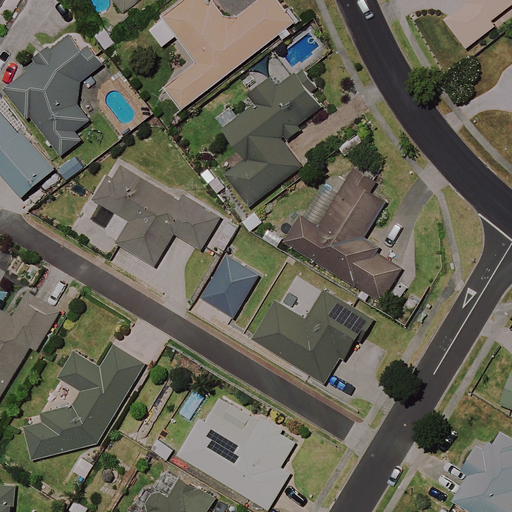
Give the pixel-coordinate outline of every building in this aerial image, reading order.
[(117,0),(126,10),(139,0),(117,0)] [(279,0),(262,0),(232,24),(214,1),(210,5),(206,0),(187,0),(165,18),(200,63),(168,88),(186,110),(297,23),(279,0)] [(511,0),(467,0),(470,3),(447,21),(469,49),(499,25),(496,21),(511,7),(511,0)] [(103,65),(73,33),(8,91),(67,157),(83,142),(75,133),(92,118),(80,105),(86,81),(103,65)] [(318,88),(304,71),(280,90),(272,80),(252,96),(260,106),(227,132),(250,160),(229,176),(253,207),(305,167),(283,140),(323,108),(311,92),(318,88)] [(56,170),(0,108),(0,169),(25,198),(56,170)] [(183,202),(121,162),(96,199),(119,214),(106,233),(157,266),(178,234),(207,252),(227,220),(187,194),(183,202)] [(287,242),(385,301),(405,268),(379,252),(383,246),(367,237),(389,202),(372,192),(379,182),(357,168),(321,228),(302,216),(287,242)] [(47,339),(65,309),(38,292),(33,289),(16,318),(0,308),(0,405),(42,336),(47,339)] [(371,316),(328,290),(309,320),(278,302),(256,340),(330,384),(371,316)] [(147,363),(117,345),(104,366),(78,350),(61,377),(83,390),(77,406),(45,414),(47,423),(28,427),(35,458),(97,445),(147,363)] [(248,432),(215,412),(209,422),(203,418),(181,455),(272,510),(295,472),(288,468),(304,441),(259,413),(248,432)] [(511,511),(511,440),(501,433),(489,454),(479,448),(464,471),(471,475),(456,500),(475,511),(511,511)] [(215,511),(223,501),(186,476),(172,498),(160,490),(150,505),(155,509),(152,511),(215,511)] [(0,511),(21,511),(22,503),(17,503),(17,487),(0,486),(0,511)]
